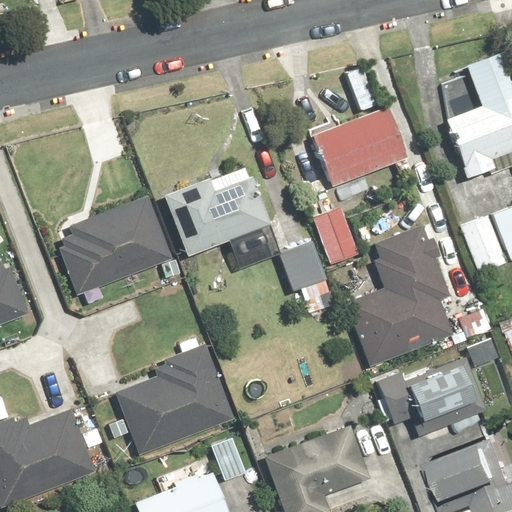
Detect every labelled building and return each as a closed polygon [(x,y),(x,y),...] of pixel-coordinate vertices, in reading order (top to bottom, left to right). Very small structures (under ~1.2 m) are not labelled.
[(474,106),(438,120),(461,180),(511,161),(511,80),(500,50),(459,66),(474,106)] [(380,107),(304,136),(323,187),(400,159),(380,107)] [(239,164),(157,195),(180,258),(263,227),(239,164)] [(53,248),(70,295),(166,260),(143,197),(63,226),(67,235),(56,239),(59,246),(53,248)] [(511,204),(485,214),(504,262),(511,258),(511,204)] [(334,207),(306,217),(323,266),(351,256),(334,207)] [(482,214),(453,226),(472,275),(501,264),(482,214)] [(340,303),(364,367),(446,336),(433,301),(444,297),(430,260),(433,259),(426,239),(423,240),(417,226),(367,244),(373,260),(368,262),(378,289),(340,303)] [(305,242),(272,253),(285,292),(319,281),(305,242)] [(0,324),(24,316),(6,267),(0,269),(0,324)] [(467,272),(444,282),(450,296),(456,310),(478,300),(467,272)] [(490,336),(464,345),(466,352),(473,372),(500,362),(490,336)] [(151,376),(109,392),(133,455),(228,418),(199,344),(158,360),(160,364),(148,369),(151,376)] [(480,411),(459,357),(395,381),(392,374),(371,382),(388,425),(403,419),(410,437),(480,411)] [(6,416),(0,418),(0,505),(89,472),(65,410),(24,426),(21,417),(8,422),(6,416)] [(344,426),(258,457),(277,511),(323,511),(318,496),(364,480),(344,426)] [(233,438),(211,446),(224,482),(246,473),(233,438)] [(493,442),(423,467),(437,508),(467,498),(472,511),(511,511),(511,487),(509,488),(493,442)] [(220,511),(205,472),(127,502),(130,511),(220,511)]
